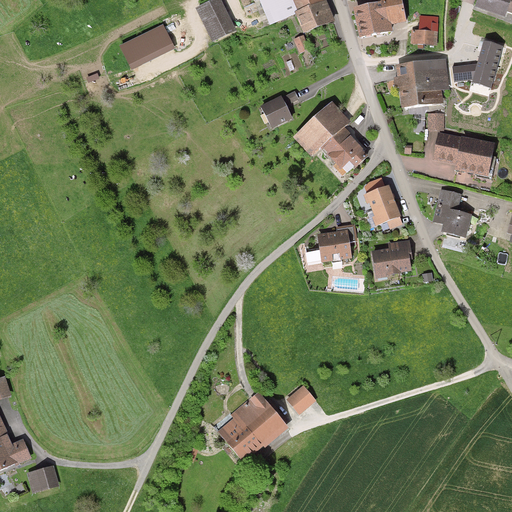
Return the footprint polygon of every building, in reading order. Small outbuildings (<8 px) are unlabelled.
[(212,0),(196,8),(213,42),(237,31),(222,0),(212,0)] [(304,33),(336,20),(327,0),(259,0),(270,25),(296,14),(304,33)] [(353,7),(360,37),(393,31),(392,24),(407,21),(402,0),(381,0),(381,1),(353,7)] [(511,0),(477,0),(475,6),(505,17),(507,11),(511,12),(511,0)] [(420,15),(419,30),(438,31),(439,16),(420,15)] [(120,46),(132,70),(176,48),(164,24),(120,46)] [(412,30),(411,44),(437,45),(438,31),(419,30),(412,30)] [(304,35),(294,39),(300,53),(310,49),(304,35)] [(503,46),(484,40),(477,64),(453,67),(455,82),(473,80),(472,82),(491,87),(503,46)] [(446,59),(396,65),(398,76),(393,77),(395,89),(399,88),(401,108),(444,103),(443,90),(450,89),(446,59)] [(99,78),(97,73),(87,78),(89,83),(99,78)] [(283,97),(287,106),(299,100),(295,91),(283,97)] [(261,106),(272,129),(293,118),(287,106),(283,97),(282,95),(261,106)] [(293,136),(311,157),(321,148),(345,126),(351,121),(332,101),(293,136)] [(428,113),(427,130),(444,131),(445,113),(428,113)] [(345,126),(321,148),(342,169),(350,161),(356,167),(369,156),(363,150),(364,149),(351,135),(352,134),(345,126)] [(455,170),(488,176),(495,143),(461,136),(461,137),(439,132),(433,160),(456,164),(455,170)] [(365,187),(367,193),(385,186),(381,177),(369,182),(365,187)] [(370,203),(373,210),(395,201),(389,185),(385,186),(367,193),(364,195),(367,204),(370,203)] [(441,189),(433,222),(443,224),(441,231),(466,238),(472,214),(458,210),(462,194),(441,189)] [(402,216),(395,201),(373,210),(375,216),(372,217),(376,226),(387,222),(400,217),(402,216)] [(367,219),(371,228),(376,226),(372,217),(375,216),(373,210),(367,212),(370,218),(367,219)] [(400,217),(387,222),(390,229),(403,225),(400,217)] [(336,227),(337,231),(348,229),(350,242),(357,241),(355,224),(336,227)] [(337,231),(318,234),(320,250),(322,262),(323,262),(352,258),(350,242),(348,229),(337,231)] [(372,251),(376,279),(390,277),(389,275),(401,273),(401,272),(412,271),(410,259),(413,259),(410,240),(389,243),(389,248),(372,251)] [(323,263),(323,262),(322,262),(320,250),(306,252),(308,265),(323,263)] [(432,272),(423,274),(424,282),(434,281),(432,272)] [(0,377),(0,400),(12,396),(5,376),(0,377)] [(304,385),(287,399),(300,415),(317,401),(304,385)] [(233,419),(217,432),(241,461),(251,453),(253,455),(263,447),(264,448),(288,428),(258,392),(230,415),(233,419)] [(7,434),(8,434),(0,416),(0,470),(14,465),(15,467),(19,466),(19,464),(31,459),(23,439),(11,444),(7,434)] [(190,447),(187,457),(195,460),(198,450),(190,447)] [(54,465),(27,473),(33,493),(60,486),(54,465)]
